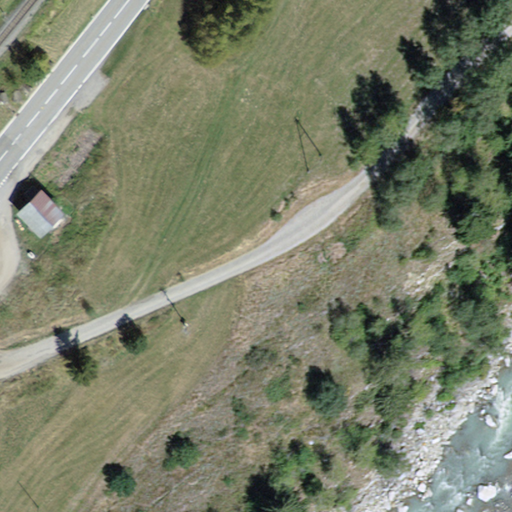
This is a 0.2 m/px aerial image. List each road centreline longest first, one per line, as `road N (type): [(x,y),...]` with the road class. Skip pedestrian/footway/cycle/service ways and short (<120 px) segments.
road 1 (track): [(511,13),(317,207),(243,256),(0,364)]
road 2 (track): [(220,0),(104,123),(48,96)]
road 3 (primary): [(0,156),(125,0)]
